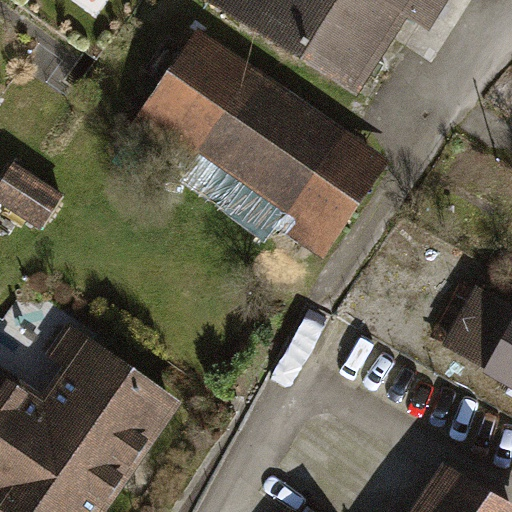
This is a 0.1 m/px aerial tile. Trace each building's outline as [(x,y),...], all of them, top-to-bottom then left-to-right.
[(207,0),(358,93),(398,29),(430,49),(460,0),(207,0)] [(203,42),(135,141),(190,178),(199,166),(330,256),(390,169),(203,42)] [(62,200),(13,169),(0,190),(0,204),(42,231),(62,200)] [(511,311),(486,297),(455,351),(511,382),(511,311)] [(0,382),(0,511),(112,511),(185,412),(71,331),(22,398),(0,382)] [(505,511),(447,482),(426,511),(505,511)]
